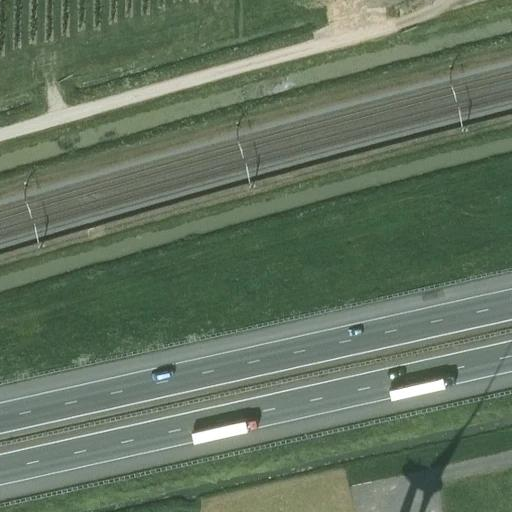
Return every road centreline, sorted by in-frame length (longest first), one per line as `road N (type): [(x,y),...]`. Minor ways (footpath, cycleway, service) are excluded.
road 1 (motorway): [(0,469),(511,356)]
road 2 (motorway): [(511,305),(0,418)]
road 3 (unclassified): [(395,26),(0,135)]
